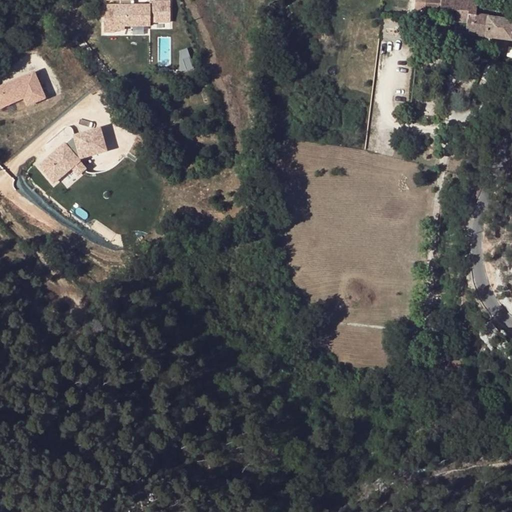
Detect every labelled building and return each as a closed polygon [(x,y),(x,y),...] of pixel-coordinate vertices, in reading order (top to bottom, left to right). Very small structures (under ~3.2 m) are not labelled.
[(133,0),(106,0),(120,0),(119,6),(106,6),(106,13),(103,13),(103,32),(115,32),(115,30),(124,30),(124,26),(150,26),(150,22),(170,22),(170,2),(149,2),(149,6),(133,6),(130,6),(131,0),(133,0)] [(511,41),(511,21),(486,18),(486,17),(475,15),(476,1),(471,1),(461,0),(426,0),(426,11),(440,12),(454,13),(453,23),(466,24),(465,33),(483,36),(483,38),(511,41)] [(439,22),(453,23),(454,13),(440,12),(439,22)] [(181,69),(191,69),(190,49),(180,49),(181,69)] [(33,73),(0,87),(0,91),(6,106),(23,98),(27,106),(45,99),(33,73)] [(72,168),(78,175),(85,170),(76,160),(105,151),(99,130),(76,136),(47,160),(61,176),(72,168)] [(61,176),(47,160),(39,166),(53,183),(61,176)] [(11,179),(1,171),(0,172),(0,173),(9,181),(11,179)] [(25,220),(16,214),(11,220),(20,227),(25,220)]
